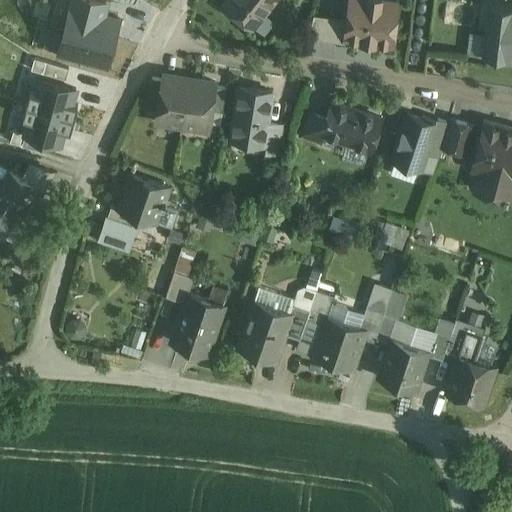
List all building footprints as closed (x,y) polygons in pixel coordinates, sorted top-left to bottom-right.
[(118,17),(90,10),(92,0),(73,0),(64,36),(87,42),(84,54),(102,59),(107,39),(112,40),(118,17)] [(272,0),(226,0),(225,2),(253,24),(272,0)] [(367,0),(367,1),(358,0),(349,0),(346,3),(345,11),(348,16),(348,18),(345,37),(346,37),(392,44),(398,2),(385,0),(367,0)] [(511,9),(491,7),(488,33),(472,32),(470,52),(485,54),(508,57),(508,56),(511,56),(511,9)] [(348,18),(314,13),(308,36),(346,42),(346,37),(345,37),(348,18)] [(16,126),(13,139),(53,149),(63,110),(80,115),(84,99),(76,97),(80,81),(38,70),(24,128),(16,126)] [(190,76),(164,72),(163,77),(160,102),(158,109),(156,110),(155,116),(159,121),(165,122),(167,120),(183,123),(190,76)] [(163,77),(151,75),(148,100),(160,102),(163,77)] [(216,80),(190,76),(183,123),(198,125),(200,127),(206,128),(210,125),(211,119),(210,117),(211,108),(215,84),(216,80)] [(227,86),(215,84),(211,108),(223,110),(227,86)] [(272,89),(239,84),(231,136),(263,140),(264,141),(267,121),(272,89)] [(382,115),(332,99),(327,115),(322,130),(323,131),(372,147),(382,115)] [(327,115),(309,110),(302,132),(321,139),(323,131),(322,130),(327,115)] [(436,121),(408,112),(393,157),(421,167),(426,151),(436,121)] [(448,121),(437,117),(436,121),(426,151),(438,155),(442,144),(449,121),(448,121)] [(475,125),(449,118),(448,121),(449,121),(442,144),(468,151),(475,125)] [(283,123),(267,121),(264,141),(263,140),(261,148),(279,151),(283,123)] [(511,127),(486,121),(474,167),(492,171),(487,192),(487,197),(490,199),(492,201),(496,200),(499,200),(500,198),(501,195),(509,197),(511,187),(511,127)] [(10,170),(0,164),(0,177),(4,179),(10,170)] [(45,187),(10,170),(4,179),(0,187),(0,197),(20,207),(32,213),(45,187)] [(169,183),(131,171),(120,203),(119,205),(136,210),(132,222),(153,229),(157,218),(172,223),(178,206),(169,203),(171,198),(164,196),(169,183)] [(20,207),(0,197),(0,230),(6,234),(20,207)] [(136,210),(119,205),(120,203),(112,201),(108,213),(132,222),(136,210)] [(335,212),(331,226),(360,234),(364,219),(335,212)] [(179,264),(192,265),(194,246),(181,245),(179,264)] [(167,292),(182,298),(193,271),(177,265),(167,292)] [(407,295),(375,284),(362,322),(394,333),(407,295)] [(225,302),(189,290),(173,335),(209,347),(225,302)] [(254,298),(239,343),(277,356),(292,311),(254,298)] [(366,327),(327,314),(317,341),(324,343),(320,355),(352,366),(366,327)] [(486,326),(456,316),(445,350),(459,354),(459,353),(474,358),(486,326)] [(431,354),(388,341),(377,377),(419,390),(431,354)] [(474,358),(459,353),(459,354),(454,367),(453,367),(449,378),(451,379),(447,389),(484,401),(496,366),(474,358)]
